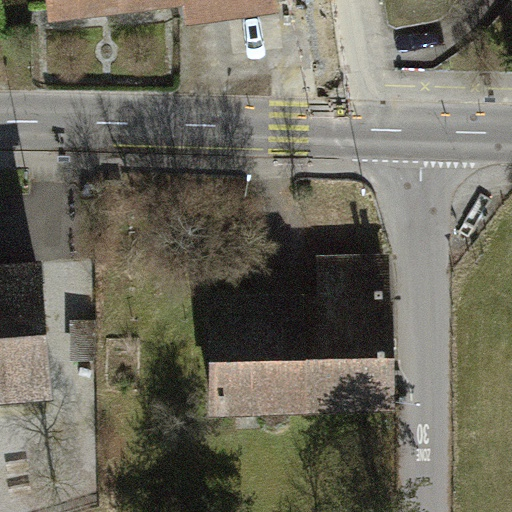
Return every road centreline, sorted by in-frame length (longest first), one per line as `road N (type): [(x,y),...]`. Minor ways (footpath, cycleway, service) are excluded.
road 1 (secondary): [(382,128),(0,121)]
road 2 (residential): [(421,131),(426,511)]
road 3 (residential): [(357,0),(382,128)]
